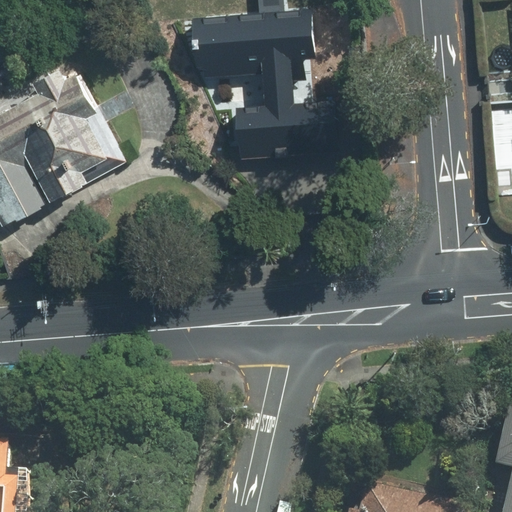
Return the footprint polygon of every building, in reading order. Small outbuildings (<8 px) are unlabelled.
[(212,76),(225,68),(284,153),(340,116),(282,31),(287,28),(267,0),(219,0),(179,28),(212,76)] [(0,159),(0,213),(7,226),(129,158),(81,71),(70,77),(63,64),(36,79),(42,88),(0,111),(0,147),(5,157),(0,159)] [(511,511),(511,407),(509,407),(496,470),(511,473),(511,487),(507,511),(511,511)] [(32,511),(36,448),(0,446),(0,511),(32,511)] [(476,511),(477,509),(375,485),(357,481),(349,511),(476,511)]
